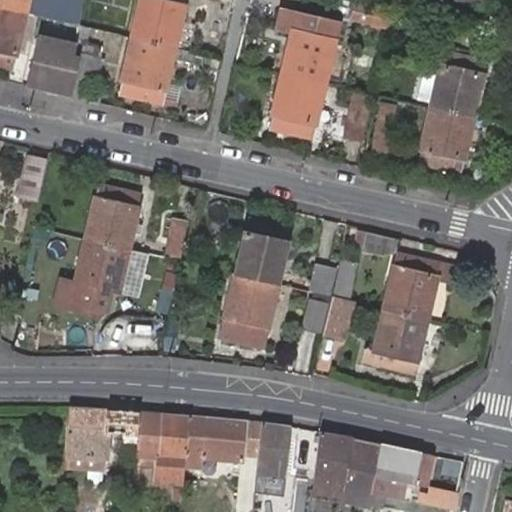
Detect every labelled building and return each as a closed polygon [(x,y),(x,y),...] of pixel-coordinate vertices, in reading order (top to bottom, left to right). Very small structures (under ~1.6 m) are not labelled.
[(0,0),(0,9),(25,15),(28,0),(0,0)] [(141,0),(133,40),(174,49),(184,7),(172,4),(173,0),(141,0)] [(0,64),(13,67),(25,15),(0,9),(0,64)] [(280,74),(325,85),(334,41),(323,38),(326,26),(296,18),(293,31),(291,31),(280,74)] [(74,43),(35,33),(23,80),(67,92),(77,51),(73,50),(74,43)] [(174,49),(133,40),(122,80),(124,81),(121,92),(162,102),(174,49)] [(77,51),(92,55),(94,49),(78,45),(77,51)] [(77,51),(67,92),(86,97),(96,56),(92,55),(77,51)] [(429,109),(473,119),(486,62),(443,53),(429,109)] [(312,137),(325,85),(280,74),(271,114),(272,114),(270,127),(312,137)] [(361,145),(371,103),(356,99),(346,142),(361,145)] [(385,103),(382,120),(395,123),(399,106),(385,103)] [(461,171),(473,119),(429,109),(421,149),(423,149),(420,161),(461,171)] [(382,120),(375,150),(389,152),(395,123),(382,120)] [(28,157),(19,195),(36,199),(44,161),(28,157)] [(95,199),(85,240),(127,249),(141,195),(100,186),(97,199),(95,199)] [(245,232),(236,273),(291,285),(300,244),(290,241),(293,229),(250,219),(247,232),(245,232)] [(164,256),(179,258),(186,223),(171,220),(164,256)] [(394,235),(362,229),(359,246),(380,251),(391,249),(394,235)] [(127,249),(85,240),(75,278),(78,279),(74,293),(115,302),(127,249)] [(385,306),(429,315),(437,280),(442,262),(399,252),(396,266),(394,265),(385,306)] [(354,260),(339,257),(331,294),(346,297),(354,260)] [(165,261),(161,289),(175,291),(179,263),(165,261)] [(458,266),(442,262),(437,280),(454,284),(458,266)] [(291,285),(236,273),(227,312),(229,313),(226,326),(268,335),(271,323),(282,326),(291,285)] [(346,297),(331,294),(323,331),(346,336),(355,299),(346,297)] [(327,302),(312,299),(306,327),(320,329),(327,302)] [(417,369),(429,315),(385,306),(375,346),(367,344),(363,357),(417,369)] [(271,323),(268,335),(279,338),(282,326),(271,323)] [(107,408),(70,407),(68,468),(105,469),(107,408)] [(137,411),(118,409),(118,430),(128,430),(128,442),(136,442),(137,411)] [(190,416),(140,411),(138,451),(162,452),(161,480),(185,481),(186,465),(188,465),(190,416)] [(263,423),(190,416),(188,465),(206,466),(206,453),(248,455),(247,450),(261,451),(263,423)] [(288,484),(294,427),(281,424),(263,423),(261,451),(258,480),(288,484)] [(357,438),(325,433),(318,479),(316,491),(345,497),(357,438)] [(384,443),(357,438),(345,497),(344,503),(352,505),(353,498),(383,503),(385,495),(374,493),(384,443)] [(435,454),(384,443),(374,493),(385,495),(395,497),(397,489),(391,487),(393,478),(429,486),(435,454)] [(313,511),(316,491),(318,479),(303,477),(298,511),(313,511)] [(424,503),(457,510),(460,494),(434,489),(431,498),(425,497),(424,503)]
